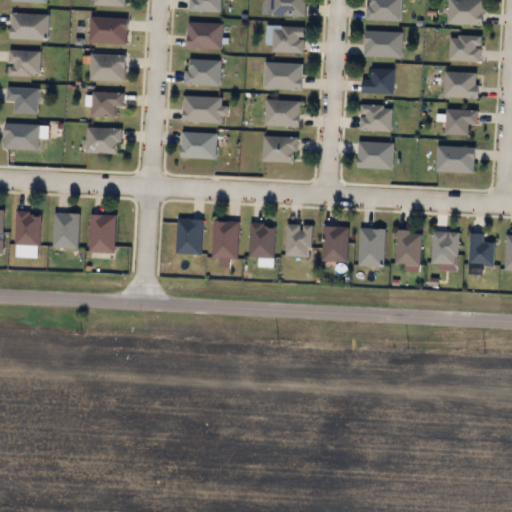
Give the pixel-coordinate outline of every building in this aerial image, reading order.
[(221,0),(221,12),(189,12),(189,0),(221,0)] [(306,0),(306,15),(262,15),(262,0),(306,0)] [(401,0),(401,20),(367,20),(367,0),(401,0)] [(482,0),(482,25),(447,25),(447,0),(482,0)] [(47,40),(10,38),(11,13),(48,14),(47,40)] [(89,43),(90,17),(127,17),(127,44),(89,43)] [(188,48),(188,23),(221,23),(221,48),(188,48)] [(265,44),(265,26),(304,26),(304,52),(271,52),(271,44),(265,44)] [(402,57),(364,57),(364,31),(402,31),(402,57)] [(480,36),(480,61),(449,61),(449,36),(480,36)] [(8,75),(8,50),(40,50),(40,75),(8,75)] [(90,81),(90,54),(125,54),(125,81),(90,81)] [(186,85),(186,59),(219,59),(219,85),(186,85)] [(263,89),(264,63),(302,64),(301,90),(263,89)] [(362,79),(371,79),(371,69),(394,69),(394,93),(362,93),(362,79)] [(479,72),(479,98),(444,98),(444,72),(479,72)] [(38,113),(15,113),(15,101),(6,101),(6,88),(38,88),(38,113)] [(124,92),(123,107),(114,107),(114,118),(91,117),(91,92),(124,92)] [(221,97),(221,123),(183,122),(183,96),(221,97)] [(299,126),(265,126),(265,100),(300,100),(299,126)] [(391,131),(360,131),(360,105),(392,105),(391,131)] [(445,134),(445,109),(477,109),(477,125),(468,125),(468,134),(445,134)] [(39,150),(4,149),(5,123),(40,124),(39,150)] [(120,128),(120,153),(86,153),(86,128),(120,128)] [(181,159),(181,132),(216,132),(216,159),(181,159)] [(263,162),(263,136),(297,137),(297,162),(263,162)] [(358,169),(358,142),(394,142),(393,169),(358,169)] [(475,146),(475,173),(436,173),(436,146),(475,146)] [(40,212),(40,246),(16,246),(16,212),(40,212)] [(79,248),(53,248),(54,213),(79,213),(79,248)] [(115,215),(115,252),(90,252),(90,215),(115,215)] [(177,254),(177,219),(202,219),(202,254),(177,254)] [(238,259),(213,259),(213,221),(238,221),(238,259)] [(249,258),(249,223),(274,223),(274,258),(249,258)] [(311,225),(311,257),(286,257),(286,225),(311,225)] [(348,227),(347,268),(323,268),(324,226),(348,227)] [(359,266),(359,228),(385,229),(384,267),(359,266)] [(396,265),(396,230),(421,230),(421,265),(396,265)] [(432,264),(433,231),(458,232),(457,264),(432,264)] [(495,243),(493,266),(468,264),(470,233),(484,234),(483,242),(495,243)]
